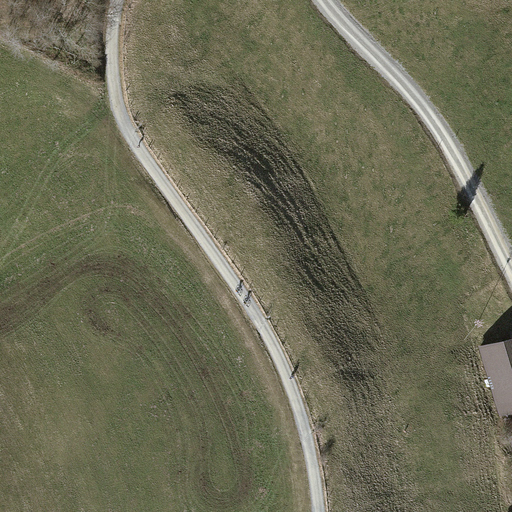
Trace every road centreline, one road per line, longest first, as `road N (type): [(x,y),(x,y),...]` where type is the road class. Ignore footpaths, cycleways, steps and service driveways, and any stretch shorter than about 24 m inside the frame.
road 1 (track): [(318,511),(300,411),(272,342),(120,110),(117,0)]
road 2 (track): [(326,0),(430,116),(511,272)]
